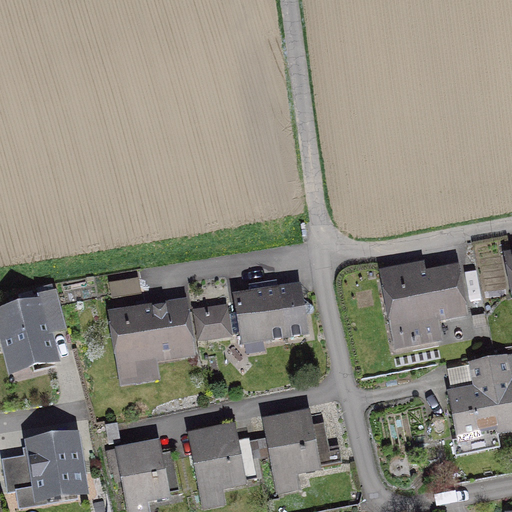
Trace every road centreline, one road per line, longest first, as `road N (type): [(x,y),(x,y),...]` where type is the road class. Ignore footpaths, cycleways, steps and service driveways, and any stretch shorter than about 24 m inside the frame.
road 1 (unclassified): [(291,0),(332,262)]
road 2 (residential): [(511,484),(399,505),(380,501),(352,394)]
road 3 (residential): [(145,436),(352,394)]
road 4 (residential): [(332,262),(511,227)]
road 5 (residential): [(152,291),(332,262)]
road 6 (residential): [(352,394),(332,262)]
